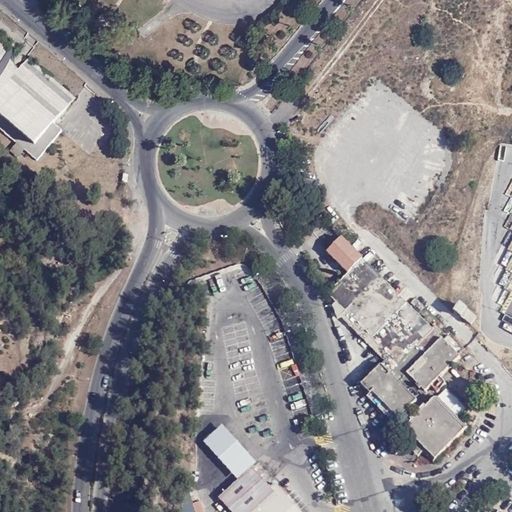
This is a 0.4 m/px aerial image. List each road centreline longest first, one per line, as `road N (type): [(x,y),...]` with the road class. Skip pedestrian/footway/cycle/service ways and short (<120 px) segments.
road 1 (secondary): [(156,202),(153,242),(103,373),(82,511)]
road 2 (secondary): [(99,511),(133,333),(157,275),(202,227)]
road 3 (unclassified): [(268,236),(311,296),(375,511)]
road 4 (unknown): [(134,285),(31,400),(0,408)]
road 5 (residential): [(7,0),(127,104)]
road 6 (motorway): [(332,0),(257,87),(226,101)]
road 7 (unknown): [(210,511),(197,466),(232,447),(264,445)]
